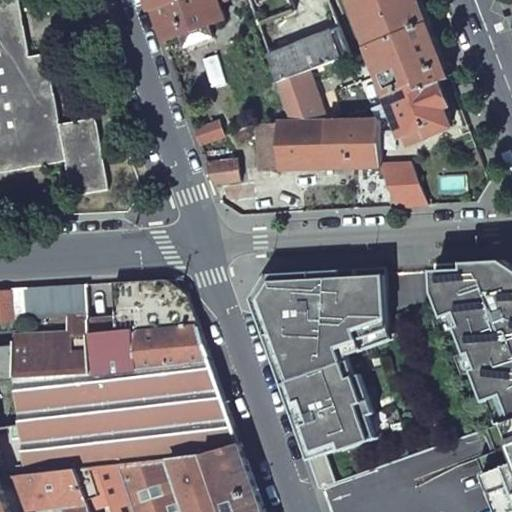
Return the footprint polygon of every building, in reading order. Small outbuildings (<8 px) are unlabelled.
[(20,0),(0,0),(0,173),(67,162),(74,197),(109,191),(96,119),(61,125),(48,54),(30,57),(20,0)] [(150,0),(154,10),(184,0),(150,0)] [(220,0),(184,0),(154,10),(165,42),(181,37),(211,26),(227,20),(222,3),(220,0)] [(252,0),(261,26),(296,12),(290,0),(252,0)] [(351,0),(369,48),(431,24),(421,0),(351,0)] [(431,24),(369,48),(387,95),(418,83),(421,89),(440,82),(451,78),(448,70),(431,24)] [(186,49),(215,38),(211,26),(181,37),(186,49)] [(340,28),(270,55),(279,82),(310,70),(345,57),(350,55),(340,28)] [(328,123),(310,70),(279,82),(293,123),(328,123)] [(418,83),(387,95),(404,138),(426,129),(429,138),(452,129),(445,109),(450,108),(440,82),(421,89),(418,83)] [(221,121),(196,131),(201,145),(225,136),(221,121)] [(380,121),(328,123),(329,169),(382,167),(381,143),(380,121)] [(281,167),(280,170),(329,169),(328,123),(293,123),(279,124),(279,135),(281,167)] [(280,167),(279,135),(259,136),(261,168),(280,167)] [(213,180),(215,185),(242,181),(239,160),(207,164),(213,180)] [(413,165),(382,167),(397,207),(429,206),(413,165)] [(492,425),(511,417),(511,267),(506,264),(440,265),(441,272),(445,299),(428,305),(446,358),(429,365),(409,311),(388,319),(389,275),(389,269),(271,276),(255,303),(295,414),(322,489),(492,425)] [(119,283),(116,283),(117,316),(118,332),(202,327),(190,294),(169,280),(119,283)] [(16,319),(68,317),(71,317),(90,316),(88,285),(14,289),(16,319)] [(14,289),(0,289),(0,324),(16,324),(16,319),(14,289)] [(71,341),(35,342),(34,336),(34,335),(21,336),(16,336),(16,340),(16,347),(17,379),(93,374),(91,333),(89,318),(90,316),(71,317),(71,335),(71,341)] [(91,333),(118,332),(117,316),(89,318),(91,333)] [(207,341),(202,327),(118,332),(91,333),(93,374),(213,360),(207,341)] [(16,347),(0,348),(0,379),(17,379),(16,347)] [(23,424),(29,477),(80,471),(123,467),(172,461),(209,456),(243,446),(237,430),(213,360),(93,374),(17,379),(23,424)] [(511,511),(511,417),(492,425),(503,454),(481,462),(500,511),(511,511)] [(0,429),(0,479),(2,480),(22,477),(29,477),(23,424),(0,429)] [(243,446),(209,456),(227,511),(265,511),(263,503),(243,446)] [(227,511),(209,456),(172,461),(189,511),(227,511)] [(189,511),(172,461),(123,467),(137,511),(189,511)] [(137,511),(123,467),(80,471),(90,503),(93,511),(137,511)] [(29,477),(22,477),(34,510),(66,506),(90,503),(80,471),(29,477)] [(13,511),(2,480),(0,479),(0,511),(13,511)] [(66,506),(68,511),(93,511),(90,503),(66,506)]
